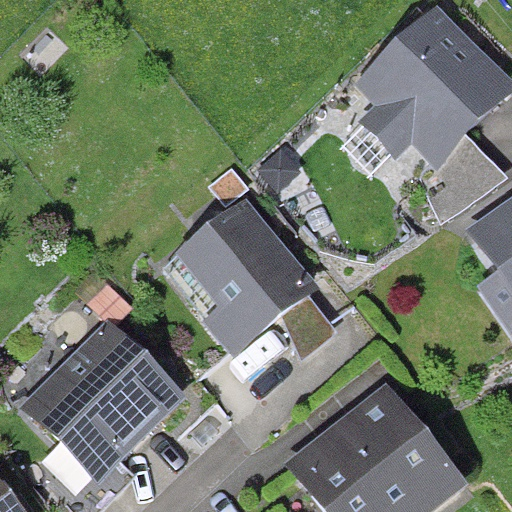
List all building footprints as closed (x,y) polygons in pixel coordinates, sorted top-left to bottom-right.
[(469,137),(511,95),(511,76),(438,2),(356,82),(379,106),(363,121),(398,157),(412,143),(437,168),(469,137)] [(507,178),(469,137),(437,168),(423,185),(442,226),(507,178)] [(209,186),(226,208),(250,189),(232,167),(209,186)] [(202,321),(236,362),(287,319),(312,299),(323,289),(246,196),(178,252),(222,305),(202,321)] [(478,285),(511,340),(511,198),(469,231),(499,269),(478,285)] [(95,272),(76,292),(105,320),(107,317),(115,324),(132,307),(95,272)] [(312,299),(287,319),(303,360),(337,334),(312,299)] [(43,484),(71,511),(99,511),(135,475),(119,461),(185,392),(115,324),(107,317),(105,320),(20,407),(59,444),(43,461),(43,484)] [(386,384),(284,463),(322,511),(432,511),(465,486),(386,384)] [(0,511),(26,511),(0,479),(0,511)]
